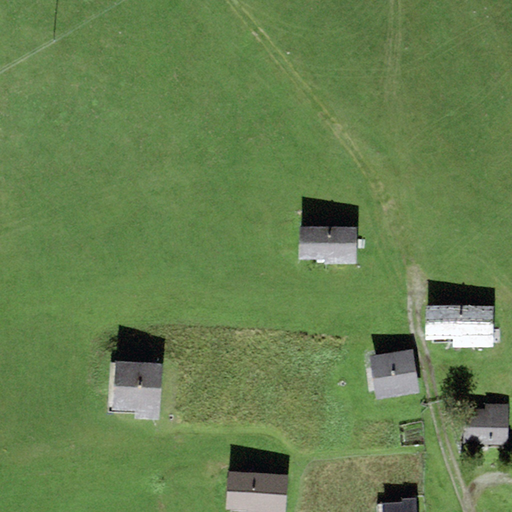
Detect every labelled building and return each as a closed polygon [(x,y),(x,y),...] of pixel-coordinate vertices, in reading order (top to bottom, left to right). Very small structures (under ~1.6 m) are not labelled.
[(356,226),(299,226),(299,259),(318,259),(318,264),(355,264),(355,259),(356,226)] [(493,305),(425,304),(425,338),(452,338),(452,347),(493,347),(493,305)] [(412,349),(369,355),(375,398),(418,392),(412,349)] [(159,420),(162,363),(115,361),(112,409),(136,410),(135,418),(159,420)] [(462,443),(508,444),(509,403),(485,403),(484,409),(463,409),(462,443)] [(286,474),(228,472),(226,509),(247,509),(247,511),(274,511),(275,511),(285,511),(286,474)] [(382,511),(416,511),(416,501),(416,497),(402,498),(402,502),(382,503),(382,511)]
